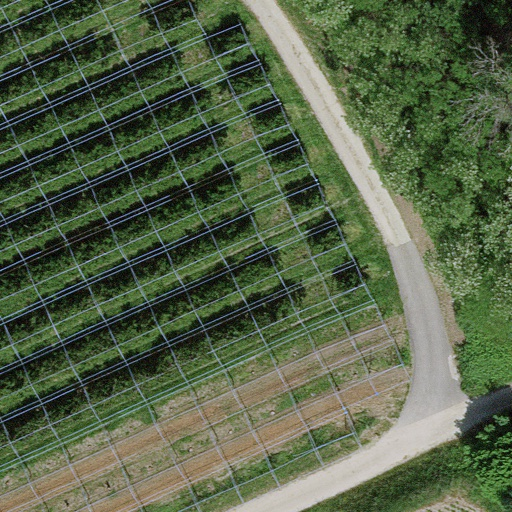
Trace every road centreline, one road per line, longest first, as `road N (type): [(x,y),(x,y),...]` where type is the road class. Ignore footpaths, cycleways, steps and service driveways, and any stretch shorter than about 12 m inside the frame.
road 1 (track): [(261,0),(289,34),(421,279),(445,353),(445,428)]
road 2 (track): [(445,428),(261,511)]
